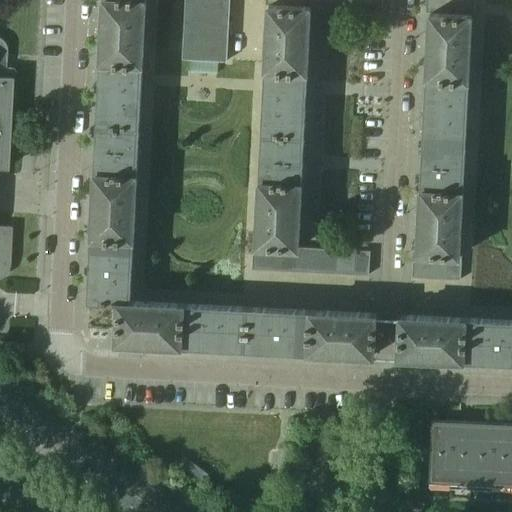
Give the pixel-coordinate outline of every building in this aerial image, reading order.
[(144,35),(146,1),(116,0),(104,0),(103,33),(144,35)] [(230,0),(186,0),(183,59),(191,59),(190,72),(216,73),(219,74),(219,65),(219,60),(227,61),(230,0)] [(336,8),(336,0),(323,0),(323,8),(336,8)] [(348,9),(348,0),(336,0),(336,8),(348,9)] [(359,9),(359,0),(348,0),(348,9),(359,9)] [(370,10),(370,0),(359,0),(359,9),(370,10)] [(383,0),(370,0),(370,10),(383,11),(383,0)] [(437,13),(437,0),(426,0),(426,12),(431,13),(437,13)] [(450,14),(450,0),(437,0),(437,13),(450,14)] [(463,14),(463,0),(450,0),(450,14),(463,14)] [(475,0),(463,0),(463,14),(472,15),(475,15),(475,0)] [(300,7),(288,6),(276,5),(270,5),(269,38),(310,40),(310,39),(312,7),(300,7)] [(471,49),(472,15),(463,14),(450,14),(437,13),(431,13),(429,45),(429,47),(471,49)] [(143,68),(144,35),(103,33),(102,66),(143,68)] [(11,227),(0,226),(0,167),(6,167),(11,76),(5,76),(7,51),(6,47),(5,43),(3,41),(0,38),(0,37),(0,276),(3,275),(5,273),(7,270),(9,264),(11,227)] [(308,71),(310,45),(310,40),(269,38),(267,69),(308,71)] [(469,80),(471,49),(429,47),(428,78),(469,80)] [(141,95),(143,68),(102,66),(100,93),(141,95)] [(307,99),(308,71),(267,69),(266,97),(307,99)] [(468,107),(469,80),(428,78),(426,105),(468,107)] [(140,124),(141,95),(100,93),(99,122),(140,124)] [(305,128),(306,109),(307,102),(307,99),(266,97),(264,126),(305,128)] [(466,134),(468,107),(426,105),(426,109),(425,132),(466,134)] [(138,155),(140,124),(99,122),(97,153),(138,155)] [(304,154),(305,128),(264,126),(262,157),(304,159),(304,154)] [(465,166),(466,134),(425,132),(423,164),(465,166)] [(137,184),(138,155),(97,153),(96,182),(137,184)] [(302,191),(303,161),(304,159),(262,157),(261,188),(302,191)] [(463,194),(465,166),(423,164),(423,169),(422,192),(463,194)] [(135,216),(137,184),(96,182),(94,214),(135,216)] [(301,214),(302,191),(261,188),(259,216),(300,218),(301,214)] [(462,228),(463,194),(422,192),(420,220),(420,225),(462,228)] [(133,249),(135,216),(94,214),(92,247),(133,249)] [(299,247),(300,221),(300,218),(259,216),(258,245),(263,246),(274,246),(287,247),(299,247)] [(460,256),(462,228),(420,225),(419,253),(424,253),(437,254),(449,255),(460,256)] [(263,246),(258,245),(254,245),(253,270),(262,270),(263,246)] [(274,271),(274,246),(263,246),(262,270),(274,271)] [(286,271),(287,247),(274,246),(274,271),(286,271)] [(132,275),(133,249),(92,247),(91,273),(132,275)] [(298,272),(299,247),(287,247),(286,271),(298,272)] [(309,272),(311,248),(299,247),(298,272),(309,272)] [(321,273),(322,248),(311,248),(309,272),(321,273)] [(332,273),(333,249),(322,248),(321,273),(332,273)] [(344,274),(345,249),(333,249),(332,273),(344,274)] [(357,275),(358,250),(345,249),(344,274),(357,275)] [(371,250),(358,250),(357,275),(369,275),(371,250)] [(423,278),(424,253),(419,253),(414,253),(413,277),(423,278)] [(436,279),(437,254),(424,253),(423,278),(436,279)] [(448,279),(449,255),(437,254),(436,279),(448,279)] [(461,280),(462,256),(460,256),(449,255),(448,279),(461,280)] [(131,302),(132,275),(91,273),(90,301),(119,302),(131,302)] [(151,344),(153,303),(131,302),(119,302),(117,342),(151,344)] [(184,346),(186,304),(153,303),(151,344),(184,346)] [(214,347),(216,306),(186,304),(184,346),(214,347)] [(245,349),(247,307),(216,306),(214,347),(245,349)] [(278,350),(280,309),(247,307),(245,349),(278,350)] [(310,352),(312,311),(280,309),(278,350),(310,352)] [(343,354),(345,312),(312,311),(310,352),(343,354)] [(377,314),(345,312),(343,354),(375,355),(377,314)] [(433,358),(436,317),(401,315),(399,357),(433,358)] [(465,360),(468,319),(436,317),(433,358),(465,360)] [(499,361),(501,320),(468,319),(465,360),(499,361)] [(511,362),(511,320),(501,320),(499,361),(511,362)] [(511,423),(432,420),(429,481),(511,485),(511,423)] [(188,460),(183,467),(202,481),(208,473),(188,460)]
